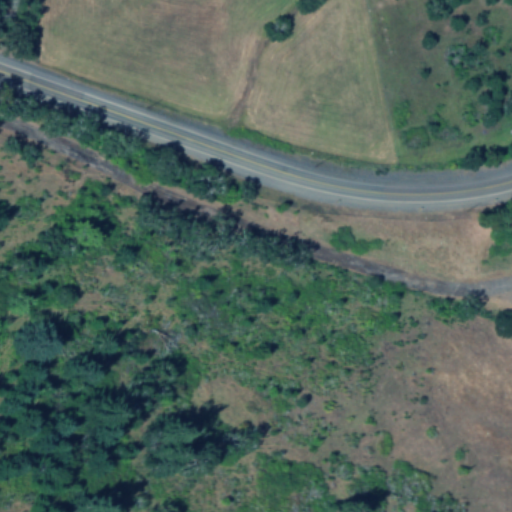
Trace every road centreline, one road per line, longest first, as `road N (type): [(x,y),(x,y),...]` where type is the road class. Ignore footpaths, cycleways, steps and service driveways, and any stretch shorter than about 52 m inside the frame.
road 1 (track): [(0,121),(232,221),(353,263),(456,288),(511,288)]
road 2 (secondary): [(0,73),(347,187),(443,189),(511,176)]
